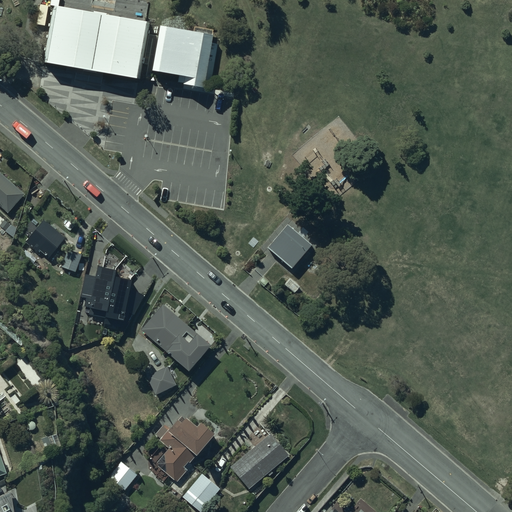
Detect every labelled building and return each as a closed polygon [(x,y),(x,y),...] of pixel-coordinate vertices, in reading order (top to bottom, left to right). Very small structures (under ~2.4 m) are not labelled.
[(102,10),(55,1),(46,58),(66,62),(90,66),(133,74),(144,18),(102,10)] [(48,4),(40,2),(36,22),(44,24),(48,4)] [(211,32),(158,23),(151,67),(185,73),(184,78),(183,82),(208,86),(215,41),(210,40),(211,32)] [(51,98),(45,104),(59,118),(65,112),(51,98)] [(140,104),(119,100),(108,146),(129,150),(140,104)] [(0,170),(0,204),(7,211),(24,193),(0,170)] [(256,184),(231,178),(225,212),(250,217),(256,184)] [(0,214),(0,225),(5,230),(10,224),(0,214)] [(64,236),(43,218),(27,237),(39,248),(48,255),(64,236)] [(16,228),(12,224),(6,231),(11,235),(16,228)] [(309,243),(286,224),(267,247),(290,266),(309,243)] [(240,232),(229,230),(227,240),(237,243),(240,232)] [(260,238),(250,235),(248,245),(258,248),(260,238)] [(37,250),(39,248),(27,237),(24,240),(37,250)] [(61,266),(75,271),(81,253),(67,248),(61,266)] [(289,277),(283,283),(294,292),(300,286),(289,277)] [(162,303),(140,328),(188,368),(210,343),(162,303)] [(167,365),(146,375),(154,393),(175,383),(167,365)] [(154,433),(157,435),(159,437),(158,438),(168,447),(163,453),(164,455),(157,463),(177,480),(187,468),(183,465),(187,460),(189,462),(194,456),(215,431),(199,417),(195,423),(183,413),(178,419),(175,417),(166,428),(162,424),(154,433)] [(269,432),(229,465),(248,487),(288,454),(269,432)] [(56,433),(41,438),(45,451),(60,446),(56,433)] [(201,473),(182,495),(200,510),(219,488),(201,473)]
